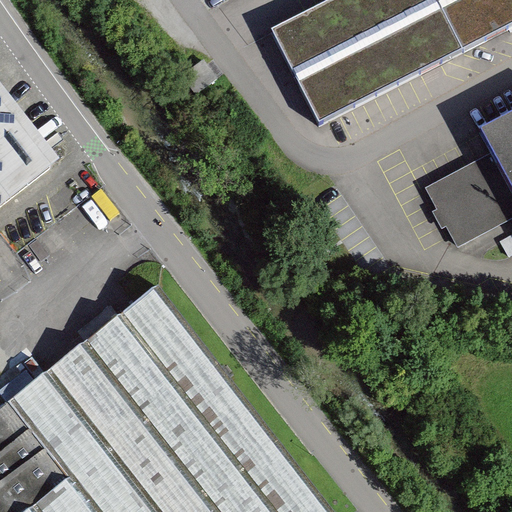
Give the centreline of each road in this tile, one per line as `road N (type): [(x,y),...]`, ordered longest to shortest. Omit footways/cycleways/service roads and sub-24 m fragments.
road 1 (residential): [(0,16),(381,511)]
road 2 (residential): [(511,74),(367,153),(327,160),(293,148),(184,0)]
